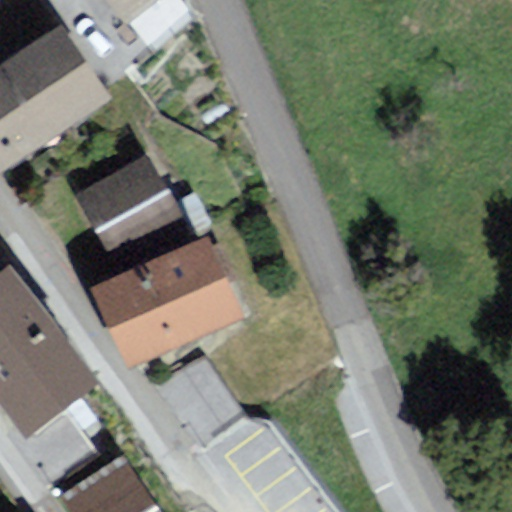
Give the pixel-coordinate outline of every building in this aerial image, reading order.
[(93,0),(110,22),(140,0),(93,0)] [(45,23),(0,52),(0,159),(96,98),(45,23)] [(138,157),(69,194),(97,250),(165,211),(138,157)] [(192,235),(78,285),(117,367),(232,318),(192,235)] [(0,272),(0,421),(11,435),(87,382),(0,272)] [(344,511),(294,445),(233,482),(251,511),(344,511)] [(148,511),(118,465),(49,501),(56,511),(148,511)]
